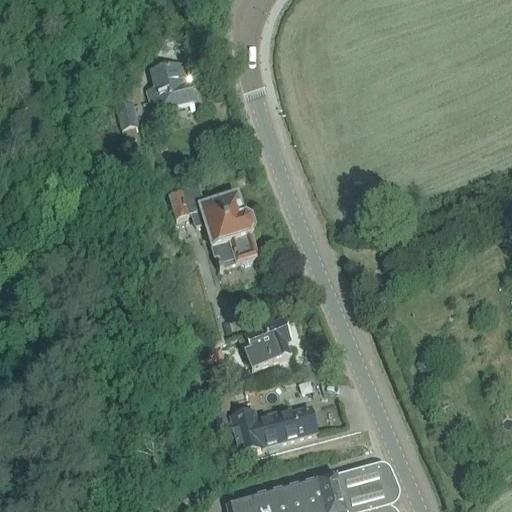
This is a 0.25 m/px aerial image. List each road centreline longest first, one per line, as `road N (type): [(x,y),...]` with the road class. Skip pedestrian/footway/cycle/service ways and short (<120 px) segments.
road 1 (tertiary): [(419,511),(263,131),(247,53),(258,0)]
road 2 (unclassified): [(121,0),(77,37),(59,73),(55,93),(71,178),(57,238),(0,289)]
